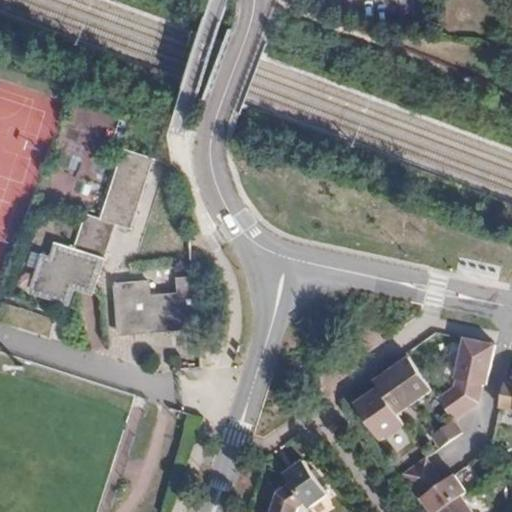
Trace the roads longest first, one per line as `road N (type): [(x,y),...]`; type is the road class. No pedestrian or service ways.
road 1 (residential): [(288,256),(235,217),(218,169),(262,0)]
road 2 (residential): [(212,511),(288,256)]
road 3 (residential): [(511,315),(288,256)]
